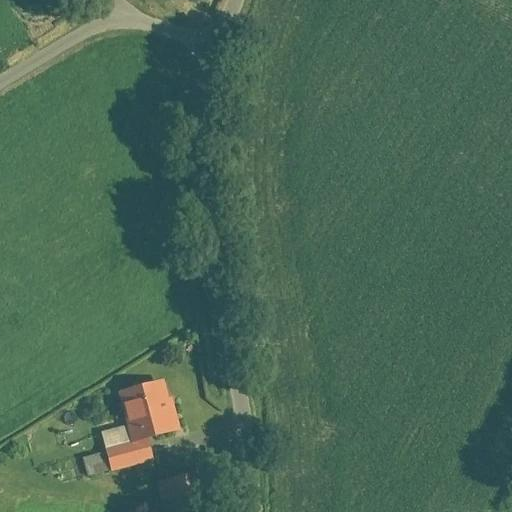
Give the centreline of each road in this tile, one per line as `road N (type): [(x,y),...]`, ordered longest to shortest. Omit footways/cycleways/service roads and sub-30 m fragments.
road 1 (unclassified): [(204,51),(200,180),(243,430),(248,511)]
road 2 (residential): [(204,51),(131,20),(102,23),(0,79)]
